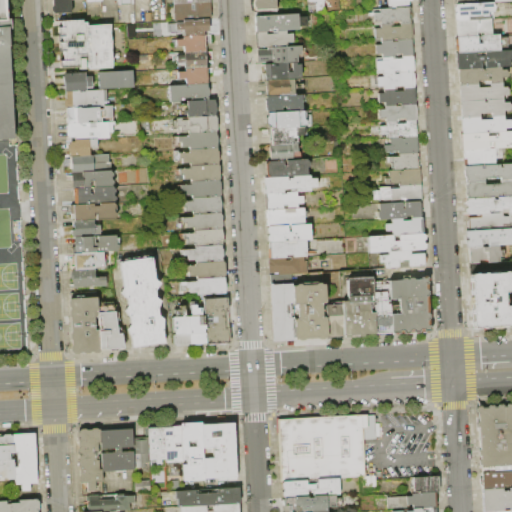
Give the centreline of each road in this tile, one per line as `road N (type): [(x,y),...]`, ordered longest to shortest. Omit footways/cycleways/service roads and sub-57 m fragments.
road 1 (residential): [(430,0),(459,511)]
road 2 (residential): [(29,0),(51,377)]
road 3 (residential): [(230,0),(251,366)]
road 4 (primary): [(53,408),(253,396)]
road 5 (primary): [(451,354),(251,366)]
road 6 (primary): [(251,366),(51,377)]
road 7 (primary): [(253,396),(391,388)]
